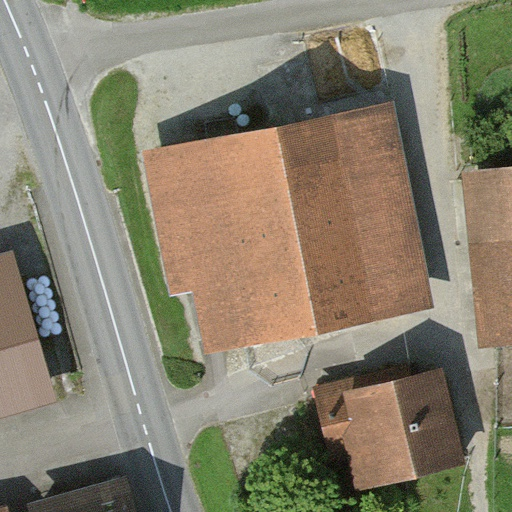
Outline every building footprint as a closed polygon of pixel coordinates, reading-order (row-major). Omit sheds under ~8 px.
[(437,308),(404,116),(160,158),(183,294),(216,289),(225,344),(437,308)] [(511,180),(488,183),(501,344),(511,342),(511,180)] [(0,406),(55,391),(13,242),(0,245),(0,406)] [(362,400),(379,486),(479,466),(462,380),(362,400)] [(145,511),(142,500),(90,511),(145,511)]
